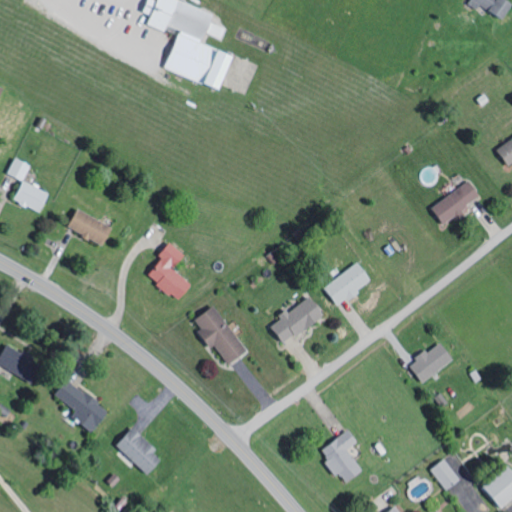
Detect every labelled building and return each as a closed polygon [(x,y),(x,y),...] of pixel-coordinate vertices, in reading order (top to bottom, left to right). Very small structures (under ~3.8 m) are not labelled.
[(218,12),(185,0),(161,0),(162,0),(161,0),(151,0),(147,12),(152,14),(149,22),(181,34),(168,69),(227,90),(240,54),(207,42),(218,12)] [(498,19),(507,0),(506,0),(467,0),(465,5),(474,9),(475,8),(498,19)] [(210,34),(223,41),(229,28),(217,22),(210,34)] [(0,104),(8,87),(0,83),(0,104)] [(511,165),(511,139),(499,149),(511,166),(511,165)] [(10,173),(26,180),(34,164),(18,157),(10,173)] [(52,192),(26,180),(17,200),(43,212),(52,192)] [(445,223),(485,198),(474,180),(434,205),(445,223)] [(72,230),(109,243),(116,224),(79,210),(72,230)] [(184,300),(196,283),(177,270),(189,253),(173,242),(163,255),(165,257),(151,277),(184,300)] [(328,287),(342,306),(376,279),(362,260),(328,287)] [(285,342),(329,318),(318,295),(282,314),(284,320),(275,324),(285,342)] [(230,365),(250,350),(217,305),(197,320),(230,365)] [(457,358),(443,340),(412,364),(427,382),(457,358)] [(0,362),(37,383),(47,365),(9,344),(0,362)] [(112,411),(100,403),(102,401),(70,379),(59,395),(80,410),(76,416),(98,431),(112,411)] [(161,449),(137,427),(120,445),(152,474),(166,460),(157,452),(161,449)] [(367,470),(352,449),(362,441),(354,429),(324,450),(347,484),(367,470)] [(433,468),(446,490),(461,481),(448,459),(433,468)] [(511,501),(511,468),(491,488),(507,506),(511,501)]
